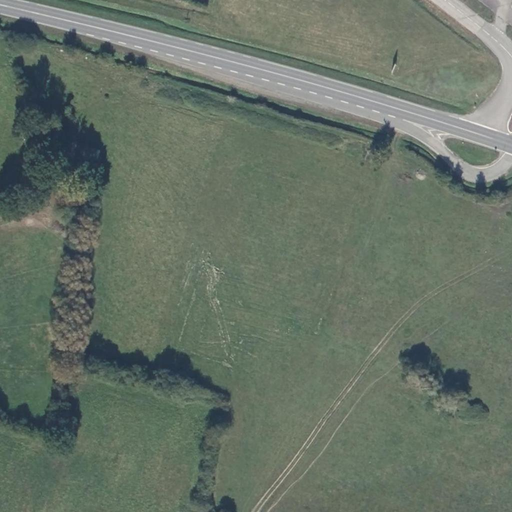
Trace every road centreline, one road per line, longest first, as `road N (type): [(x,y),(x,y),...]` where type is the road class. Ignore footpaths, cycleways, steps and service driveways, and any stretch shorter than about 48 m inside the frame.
road 1 (secondary): [(0,6),(385,107)]
road 2 (unclassified): [(385,107),(458,168),(484,176),(511,155)]
